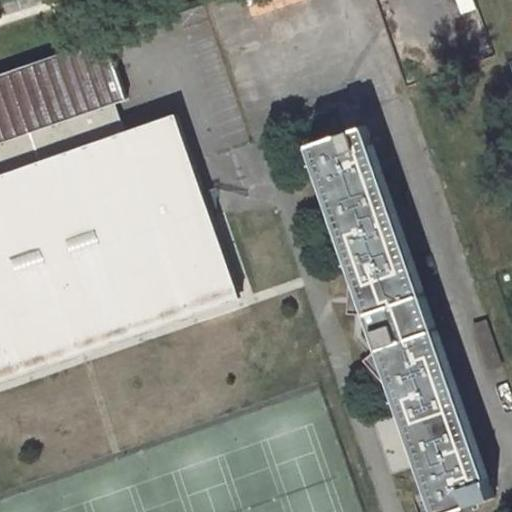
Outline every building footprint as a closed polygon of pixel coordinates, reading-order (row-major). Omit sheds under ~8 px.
[(244,0),(248,14),(294,0),(244,0)] [(469,0),(453,0),(458,14),(473,9),(469,0)] [(116,103),(128,99),(107,39),(11,72),(0,76),(0,373),(23,375),(27,374),(24,365),(27,364),(51,366),(55,364),(52,356),(55,355),(78,356),(82,355),(79,346),(83,345),(106,347),(109,345),(106,337),(110,335),(133,337),(137,336),(134,327),(137,326),(160,328),(164,327),(161,318),(164,317),(187,318),(190,318),(243,299),(239,288),(227,252),(222,237),(216,220),(211,207),(203,182),(197,166),(195,161),(192,151),(182,154),(180,150),(177,148),(174,146),(171,144),(168,143),(166,143),(162,143),(160,136),(156,123),(126,133),(116,103)] [(179,115),(156,123),(160,136),(162,143),(166,143),(168,143),(171,144),(174,146),(177,148),(180,150),(182,154),(192,151),(179,115)] [(364,148),(374,145),(367,125),(357,129),(364,148)] [(425,293),(374,145),(364,148),(357,129),(313,144),(360,277),(357,278),(356,296),(364,295),(366,295),(371,311),(377,328),(384,347),(389,364),(388,364),(381,369),(392,382),(395,381),(403,405),(440,511),(451,511),(486,500),(479,481),(489,478),(438,330),(437,328),(433,329),(427,313),(431,311),(425,293)] [(436,289),(425,293),(431,311),(427,313),(433,329),(437,328),(438,330),(449,326),(436,289)] [(364,295),(356,296),(355,304),(355,311),(371,311),(366,295),(364,295)] [(161,318),(164,327),(187,318),(164,317),(161,318)] [(489,372),(504,366),(487,319),(472,324),(489,372)] [(134,327),(137,336),(160,328),(137,326),(134,327)] [(106,337),(109,345),(133,337),(110,335),(106,337)] [(79,346),(82,355),(106,347),(83,345),(79,346)] [(384,347),(371,357),(376,363),(381,369),(388,364),(389,364),(384,347)] [(52,356),(55,364),(78,356),(55,355),(52,356)] [(24,365),(27,374),(51,366),(27,364),(24,365)] [(0,373),(0,383),(23,375),(0,373)] [(486,500),(496,497),(489,478),(479,481),(486,500)]
